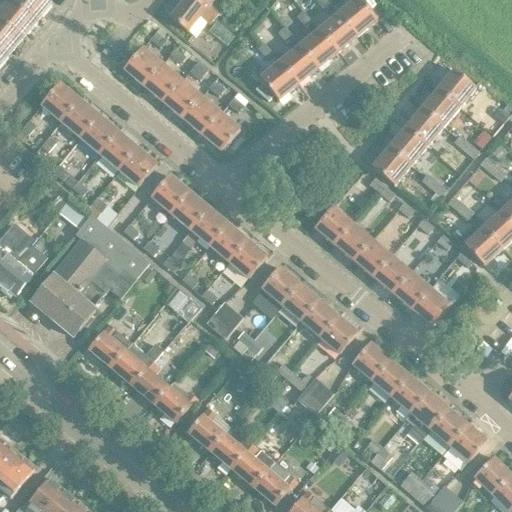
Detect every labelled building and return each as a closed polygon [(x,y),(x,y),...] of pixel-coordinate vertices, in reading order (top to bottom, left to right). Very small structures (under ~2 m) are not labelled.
[(44,0),(11,0),(11,1),(39,25),(53,8),(44,0)] [(216,20),(191,0),(188,0),(172,21),(196,40),(207,25),(210,28),(216,20)] [(191,0),(216,20),(221,13),(212,6),(216,0),(191,0)] [(331,8),(324,0),(310,0),(324,15),(331,8)] [(358,0),(338,16),(358,41),(378,24),(358,0)] [(0,13),(0,22),(24,42),(39,25),(11,1),(0,13)] [(303,15),(297,21),(306,30),(312,24),(303,15)] [(338,16),(319,32),(339,56),(358,41),(338,16)] [(0,52),(9,60),(24,42),(0,22),(0,52)] [(227,48),(234,39),(216,24),(209,33),(227,48)] [(285,30),(278,36),(286,46),(293,40),(285,30)] [(319,32),(300,48),(320,72),(339,56),(319,32)] [(162,50),(167,44),(157,36),(151,42),(162,50)] [(266,46),(258,53),(265,62),(274,55),(266,46)] [(292,54),(280,63),(300,88),(320,72),(300,48),(292,54)] [(0,70),(9,60),(0,52),(0,70)] [(145,90),(163,68),(143,52),(125,74),(145,90)] [(181,68),(187,61),(177,52),(171,59),(181,68)] [(264,85),(255,92),(268,103),(275,98),(280,105),(300,88),(280,63),(260,80),(264,85)] [(200,84),(209,73),(199,65),(190,75),(200,84)] [(163,68),(145,90),(164,106),(182,84),(163,68)] [(439,93),(460,112),(477,92),(455,74),(439,93)] [(182,84),(164,106),(184,122),(202,100),(182,84)] [(219,100),(225,93),(215,85),(209,92),(219,100)] [(62,125),(80,104),(60,87),(42,109),(62,125)] [(423,112),(444,131),(460,112),(439,93),(423,112)] [(202,100),(184,122),(203,138),(221,116),(202,100)] [(239,116),(245,109),(235,101),(229,108),(239,116)] [(82,141),(100,120),(80,104),(62,125),(82,141)] [(493,117),(503,127),(509,120),(499,111),(493,117)] [(406,132),(428,150),(444,131),(423,112),(406,132)] [(221,116),(203,138),(223,155),(241,133),(221,116)] [(101,158),(119,136),(100,120),(82,141),(101,158)] [(29,140),(37,130),(30,124),(22,134),(29,140)] [(390,151),(412,169),(428,150),(406,132),(390,151)] [(120,174),(138,152),(119,136),(101,158),(120,174)] [(480,156),(460,139),(454,146),(473,163),(480,156)] [(41,150),(47,156),(56,147),(49,141),(41,150)] [(412,169),(390,151),(374,170),(395,189),(412,169)] [(138,152),(120,174),(140,190),(158,169),(138,152)] [(480,169),(500,185),(506,176),(487,161),(480,169)] [(69,177),(59,169),(53,176),(64,185),(69,177)] [(442,201),(447,194),(428,178),(423,185),(442,201)] [(173,217),(191,196),(171,179),(153,200),(173,217)] [(380,197),(386,190),(376,182),(370,188),(380,197)] [(83,200),(89,193),(78,184),(72,191),(83,200)] [(386,190),(380,197),(389,204),(395,198),(386,190)] [(49,210),(57,218),(71,202),(62,195),(49,210)] [(191,196),(173,217),(192,233),(210,212),(191,196)] [(468,223),(474,216),(455,200),(449,207),(468,223)] [(87,215),(92,219),(93,219),(97,222),(108,209),(98,201),(87,215)] [(404,205),(398,212),(409,221),(415,214),(404,205)] [(211,249),(229,228),(210,212),(192,233),(182,245),(190,251),(200,240),(211,249)] [(336,250),(354,228),(334,212),(316,233),(336,250)] [(486,231),(505,251),(511,244),(511,222),(504,214),(486,231)] [(127,248),(97,222),(93,219),(92,219),(77,238),(83,243),(32,304),(75,340),(96,314),(94,312),(111,292),(121,300),(149,266),(127,248)] [(423,221),(417,229),(428,238),(434,230),(423,221)] [(33,248),(36,245),(15,227),(0,244),(0,285),(1,286),(33,248)] [(134,243),(140,236),(130,228),(124,235),(134,243)] [(231,266),(249,244),(229,228),(211,249),(231,266)] [(354,228),(336,250),(355,266),(373,244),(354,228)] [(505,251),(486,231),(467,249),(486,269),(505,251)] [(443,238),(437,245),(447,254),(453,247),(443,238)] [(160,253),(145,240),(139,247),(154,260),(160,253)] [(249,244),(231,266),(251,282),(269,261),(249,244)] [(373,244),(355,266),(375,282),(392,260),(373,244)] [(47,260),(40,254),(33,248),(1,286),(16,299),(32,280),(32,279),(47,260)] [(467,269),(472,262),(463,255),(457,262),(467,269)] [(392,260),(375,282),(394,298),(412,276),(392,260)] [(172,276),(178,269),(168,261),(162,267),(172,276)] [(283,309),(301,288),(281,271),(263,292),(283,309)] [(188,276),(182,284),(192,292),(198,285),(188,276)] [(412,276),(394,298),(413,314),(431,292),(412,276)] [(302,325),(320,304),(301,288),(283,309),(302,325)] [(167,308),(188,324),(200,309),(179,292),(167,308)] [(219,301),(208,292),(201,300),(212,309),(219,301)] [(431,292),(413,314),(433,330),(451,309),(431,292)] [(322,341),(339,320),(320,304),(302,325),(322,341)] [(218,334),(236,313),(227,305),(209,326),(218,334)] [(245,321),(236,313),(218,334),(227,342),(245,321)] [(339,320),(322,341),(341,358),(359,336),(339,320)] [(112,371),(133,346),(110,327),(103,335),(104,336),(90,353),(112,371)] [(237,343),(256,359),(263,351),(244,335),(237,343)] [(211,344),(204,352),(214,360),(220,352),(211,344)] [(133,346),(112,371),(134,389),(154,364),(147,358),(133,346)] [(374,385),(392,364),(372,347),(354,368),(374,385)] [(147,358),(154,364),(163,355),(155,349),(147,358)] [(154,364),(134,389),(155,407),(176,382),(154,364)] [(393,401),(411,380),(392,364),(374,385),(393,401)] [(278,375),(301,395),(313,381),(307,376),(301,383),(284,368),(278,375)] [(298,401),(307,409),(325,388),(316,380),(298,401)] [(411,380),(393,401),(411,416),(413,417),(431,396),(411,380)] [(176,382),(155,407),(177,425),(191,409),(192,410),(199,402),(191,395),(189,398),(174,385),(177,383),(176,382)] [(317,417),(328,404),(335,396),(325,388),(307,409),(317,417)] [(260,398),(279,415),(287,406),(268,389),(260,398)] [(432,433),(450,412),(431,396),(413,417),(411,416),(404,423),(412,430),(406,437),(418,447),(431,432),(432,433)] [(211,454),(232,429),(209,410),(202,418),(203,419),(189,436),(211,454)] [(335,410),(328,418),(339,426),(345,418),(335,410)] [(451,449),(469,428),(450,412),(432,433),(451,449)] [(345,418),(339,426),(348,434),(354,426),(345,418)] [(469,428),(451,449),(471,466),(489,444),(469,428)] [(232,429),(211,454),(233,472),(253,447),(232,429)] [(0,460),(9,449),(4,445),(5,443),(0,439),(0,460)] [(253,447),(233,472),(254,490),(275,465),(253,447)] [(9,449),(0,460),(0,488),(23,461),(19,458),(21,456),(16,452),(15,454),(9,449)] [(375,464),(384,468),(391,454),(382,449),(375,464)] [(0,488),(0,503),(6,497),(12,502),(36,472),(23,461),(0,488)] [(494,499),(511,481),(511,476),(496,461),(476,481),(494,499)] [(275,465),(254,490),(276,509),(290,492),(291,492),(298,485),(275,465)] [(411,475),(401,488),(411,496),(421,483),(411,475)] [(425,479),(421,483),(437,496),(440,492),(441,491),(426,478),(425,479)] [(506,511),(511,511),(511,481),(494,499),(506,511)] [(47,511),(64,493),(51,482),(28,510),(30,511),(47,511)] [(421,483),(411,496),(426,509),(437,496),(421,483)] [(429,511),(442,511),(455,497),(446,489),(428,510),(429,511)] [(74,511),(79,506),(64,493),(47,511),(74,511)] [(330,511),(308,493),(302,501),(293,511),(330,511)] [(455,497),(442,511),(458,511),(465,505),(455,497)]
